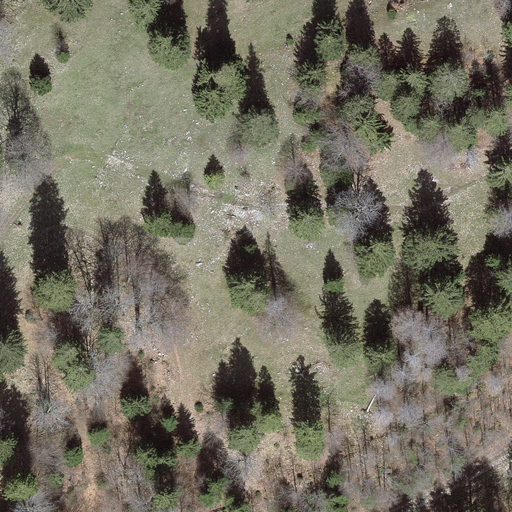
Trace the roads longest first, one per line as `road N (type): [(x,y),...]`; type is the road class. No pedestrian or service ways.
road 1 (track): [(22,209),(171,269),(221,331),(224,398),(282,511)]
road 2 (track): [(377,511),(511,446)]
